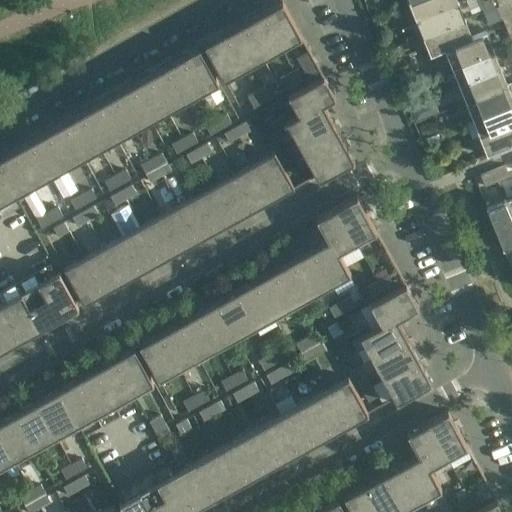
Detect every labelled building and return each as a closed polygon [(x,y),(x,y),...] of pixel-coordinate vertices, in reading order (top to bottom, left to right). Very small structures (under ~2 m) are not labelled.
[(456,3),(454,0),(414,0),(410,2),(417,19),(456,3)] [(495,8),(491,0),(479,0),(478,0),(483,13),(495,8)] [(301,37),(282,1),(261,12),(281,48),(301,37)] [(463,21),(456,3),(417,19),(424,36),(463,21)] [(500,20),(495,8),(483,13),(488,25),(500,20)] [(281,48),(261,12),(242,23),(262,58),(281,48)] [(445,48),(470,38),(463,21),(424,36),(431,54),(429,54),(430,56),(446,50),(445,48)] [(262,58),(242,23),(224,33),(243,69),(262,58)] [(492,51),(485,34),(487,33),(486,31),(470,38),(445,48),(446,50),(453,67),(492,51)] [(243,69),(224,33),(204,44),(223,79),(243,69)] [(218,82),(199,48),(198,47),(181,57),(200,92),(218,82)] [(320,70),(316,64),(309,50),(296,57),(307,77),(320,70)] [(499,68),(492,51),(453,67),(460,84),(499,68)] [(200,92),(181,57),(164,66),(184,101),(200,92)] [(184,101),(164,66),(147,75),(167,111),(184,101)] [(506,86),(499,68),(460,84),(467,102),(506,86)] [(297,69),(288,73),(294,84),(303,79),(297,69)] [(294,84),(288,73),(280,78),(285,89),(294,84)] [(167,111),(147,75),(130,85),(150,120),(167,111)] [(335,97),(328,85),(323,76),(287,95),(298,114),(286,121),(287,123),(322,104),(335,97)] [(150,120),(130,85),(114,94),(133,129),(150,120)] [(264,86),(256,91),(262,102),(270,97),(264,86)] [(511,103),(511,101),(506,86),(467,102),(474,119),(511,103)] [(262,102),(256,91),(247,96),(253,107),(262,102)] [(133,129),(114,94),(97,103),(116,139),(133,129)] [(116,139),(97,103),(80,112),(100,148),(116,139)] [(511,123),(511,103),(474,119),(481,136),(511,123)] [(333,122),(326,111),(322,104),(287,123),(297,142),(333,122)] [(100,148),(80,112),(63,122),(82,157),(100,148)] [(226,113),(215,119),(220,128),(231,122),(226,113)] [(272,116),(263,121),(269,131),(278,126),(272,116)] [(220,128),(215,119),(205,125),(210,134),(220,128)] [(250,130),(245,121),(234,127),(239,136),(250,130)] [(82,157),(63,122),(46,131),(65,167),(82,157)] [(308,161),(343,141),(333,122),(297,142),(308,161)] [(511,145),(511,123),(481,136),(488,153),(486,154),(487,156),(511,145)] [(284,137),(278,126),(269,131),(275,142),(284,137)] [(239,136),(234,127),(224,133),(229,141),(239,136)] [(65,167),(46,131),(29,141),(49,176),(65,167)] [(192,132),(182,138),(187,147),(197,141),(192,132)] [(187,147),(182,138),(171,144),(176,152),(187,147)] [(49,176),(29,141),(12,150),(32,185),(49,176)] [(354,160),(347,148),(343,141),(308,161),(318,180),(354,160)] [(212,151),(207,142),(196,148),(201,157),(212,151)] [(201,157),(196,148),(186,154),(191,163),(201,157)] [(32,185),(12,150),(0,156),(0,167),(15,195),(32,185)] [(294,187),(285,171),(274,152),(254,163),(274,198),(294,187)] [(166,161),(165,159),(161,153),(151,158),(156,167),(166,161)] [(156,167),(151,158),(140,164),(145,173),(156,167)] [(171,170),(168,164),(166,161),(156,167),(160,176),(171,170)] [(274,198),(254,163),(235,173),(255,209),(274,198)] [(509,176),(505,165),(492,170),(497,181),(509,176)] [(15,195),(0,167),(0,185),(6,182),(14,195),(15,195)] [(160,176),(156,167),(145,173),(150,181),(160,176)] [(125,169),(115,175),(120,184),(130,178),(125,169)] [(497,181),(492,170),(480,175),(485,186),(497,181)] [(255,209),(235,173),(216,184),(236,219),(255,209)] [(120,184),(115,175),(104,181),(109,190),(120,184)] [(0,202),(14,195),(6,182),(0,185),(0,202)] [(136,193),(131,184),(121,190),(125,199),(136,193)] [(236,219),(216,184),(197,195),(217,230),(236,219)] [(91,188),(81,194),(85,203),(96,197),(91,188)] [(125,199),(121,190),(110,196),(115,205),(125,199)] [(85,203),(81,194),(70,200),(75,208),(85,203)] [(217,230),(197,195),(178,205),(198,241),(217,230)] [(376,231),(363,208),(356,196),(337,206),(357,241),(376,231)] [(511,243),(511,218),(505,202),(488,209),(487,206),(486,207),(503,250),(505,249),(504,247),(511,243)] [(130,203),(112,211),(122,233),(140,224),(130,203)] [(98,214),(93,205),(83,211),(87,220),(98,214)] [(198,241),(178,205),(159,215),(179,251),(198,241)] [(357,241),(337,206),(318,217),(338,252),(357,241)] [(58,207),(47,212),(52,221),(62,215),(58,207)] [(77,226),(87,220),(83,211),(72,217),(77,226)] [(52,221),(47,212),(37,218),(41,227),(52,221)] [(179,251),(159,215),(140,226),(160,261),(179,251)] [(350,273),(338,252),(318,217),(316,218),(328,239),(310,249),(330,284),(350,273)] [(69,230),(64,221),(53,227),(58,236),(69,230)] [(160,261),(140,226),(121,236),(141,272),(160,261)] [(141,272),(121,236),(103,247),(122,282),(141,272)] [(122,282),(103,247),(84,257),(103,293),(122,282)] [(330,284),(310,249),(291,260),(311,295),(330,284)] [(103,293),(84,257),(64,268),(83,304),(103,293)] [(311,295),(291,260),(272,270),(292,306),(311,295)] [(292,306),(272,270),(253,280),(273,316),(292,306)] [(59,271),(56,272),(64,286),(45,297),(57,318),(78,307),(59,271)] [(64,286),(56,272),(2,302),(10,316),(29,306),(37,321),(38,323),(40,322),(42,326),(57,318),(45,297),(64,286)] [(388,275),(377,281),(382,290),(393,284),(388,275)] [(273,316),(253,280),(234,291),(254,326),(273,316)] [(382,290),(377,281),(367,287),(372,295),(382,290)] [(418,307),(410,293),(405,284),(370,303),(381,324),(360,336),(361,338),(397,319),(418,307)] [(254,326),(234,291),(215,301),(235,337),(254,326)] [(350,296),(339,302),(344,310),(355,305),(350,296)] [(235,337),(215,301),(196,312),(216,347),(235,337)] [(21,338),(2,302),(0,303),(0,346),(2,349),(21,338)] [(38,323),(37,321),(29,306),(10,316),(2,302),(21,338),(42,326),(40,322),(38,323)] [(344,310),(339,302),(329,308),(334,316),(344,310)] [(216,347),(196,312),(177,322),(197,358),(216,347)] [(373,359),(408,340),(397,319),(361,338),(373,359)] [(197,358),(177,322),(159,333),(178,368),(197,358)] [(346,359),(356,355),(346,330),(336,335),(346,359)] [(316,331),(306,337),(311,346),(321,340),(316,331)] [(178,368),(159,333),(139,344),(158,379),(178,368)] [(311,346),(306,337),(296,343),(300,352),(311,346)] [(326,349),(321,340),(311,346),(316,354),(326,349)] [(420,361),(412,347),(408,340),(373,359),(384,380),(420,361)] [(305,360),(316,354),(311,346),(300,352),(305,360)] [(153,382),(133,347),(114,358),(133,393),(153,382)] [(280,348),(269,354),(274,363),(284,357),(280,348)] [(274,363),(269,354),(259,360),(263,369),(274,363)] [(133,393),(114,358),(95,368),(107,390),(124,380),(132,394),(133,393)] [(431,382),(424,368),(420,361),(384,380),(396,401),(431,382)] [(287,362),(276,368),(281,377),(292,371),(287,362)] [(88,400),(107,390),(95,368),(76,378),(88,400)] [(281,377),(276,368),(266,374),(271,383),(281,377)] [(242,369),(231,375),(236,384),(247,378),(242,369)] [(180,372),(168,380),(179,395),(191,387),(180,372)] [(236,384),(231,375),(221,381),(226,389),(236,384)] [(348,376),(330,386),(350,422),(367,412),(348,376)] [(88,400),(76,378),(57,389),(77,424),(78,424),(70,410),(88,400)] [(78,424),(132,394),(124,380),(107,390),(88,400),(70,410),(78,424)] [(253,381),(243,387),(248,395),(258,390),(253,381)] [(350,422),(330,386),(313,395),(333,431),(350,422)] [(248,395),(243,387),(232,393),(237,401),(248,395)] [(77,424),(57,389),(36,400),(56,436),(77,424)] [(204,390),(193,396),(198,405),(209,399),(204,390)] [(333,431),(313,395),(296,405),(316,440),(333,431)] [(198,405),(193,396),(183,402),(188,410),(198,405)] [(56,436),(36,400),(15,412),(35,447),(56,436)] [(220,400),(209,405),(214,414),(225,408),(220,400)] [(214,414),(209,405),(199,411),(204,420),(214,414)] [(316,440),(296,405),(280,414),(299,450),(316,440)] [(467,446),(458,430),(447,410),(428,421),(448,456),(467,446)] [(35,447),(15,412),(0,420),(0,434),(14,459),(35,447)] [(154,429),(165,423),(160,414),(150,420),(154,429)] [(299,450),(280,414),(263,423),(282,459),(299,450)] [(191,427),(186,418),(175,424),(180,433),(191,427)] [(448,456),(428,421),(409,431),(429,467),(448,456)] [(170,432),(165,423),(154,429),(159,437),(170,432)] [(282,459),(263,423),(246,433),(266,468),(282,459)] [(441,488),(429,467),(409,431),(406,433),(418,454),(401,464),(421,499),(441,488)] [(266,468),(246,433),(229,442),(249,477),(266,468)] [(0,466),(14,459),(0,434),(0,466)] [(249,477),(229,442),(212,451),(232,487),(249,477)] [(232,487),(212,451),(196,460),(215,496),(232,487)] [(81,458),(71,464),(76,472),(86,467),(81,458)] [(215,496),(196,460),(176,471),(196,507),(215,496)] [(76,472),(71,464),(60,470),(65,478),(76,472)] [(421,499),(401,464),(382,474),(402,510),(421,499)] [(186,511),(196,507),(176,471),(175,472),(183,486),(164,496),(172,511),(186,511)] [(183,486),(175,472),(121,502),(126,511),(134,511),(147,505),(151,511),(172,511),(164,496),(183,486)] [(397,511),(402,510),(382,474),(363,485),(378,511),(397,511)] [(84,475),(73,480),(78,489),(89,483),(84,475)] [(78,489),(73,480),(63,486),(68,495),(78,489)] [(40,484),(30,490),(35,499),(45,493),(40,484)] [(378,511),(363,485),(343,496),(352,511),(378,511)] [(35,499),(30,490),(20,496),(24,504),(35,499)] [(478,490),(468,496),(473,504),(483,499),(478,490)] [(50,501),(45,493),(35,499),(39,507),(50,501)] [(462,510),(473,504),(468,496),(457,501),(462,510)] [(30,511),(39,507),(35,499),(24,504),(28,511),(30,511)] [(345,511),(338,499),(318,509),(319,511),(345,511)] [(503,511),(501,508),(496,499),(471,511),(503,511)] [(134,511),(126,511),(121,502),(119,503),(123,511),(151,511),(147,505),(134,511)]
